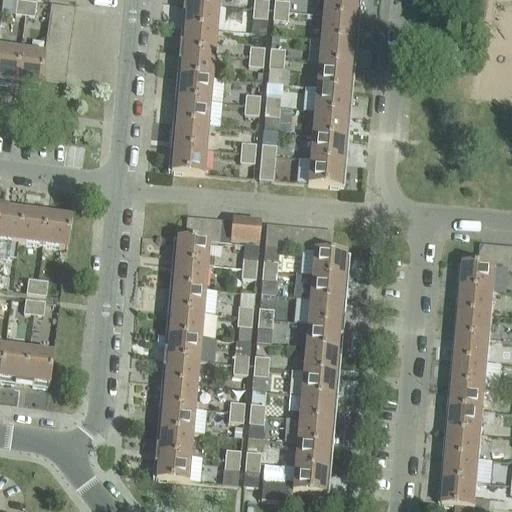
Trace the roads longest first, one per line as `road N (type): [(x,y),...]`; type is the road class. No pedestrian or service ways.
road 1 (residential): [(398,511),(427,225)]
road 2 (residential): [(64,453),(98,419),(118,186)]
road 3 (residential): [(427,225),(380,222),(398,0)]
road 4 (residential): [(118,186),(135,0)]
